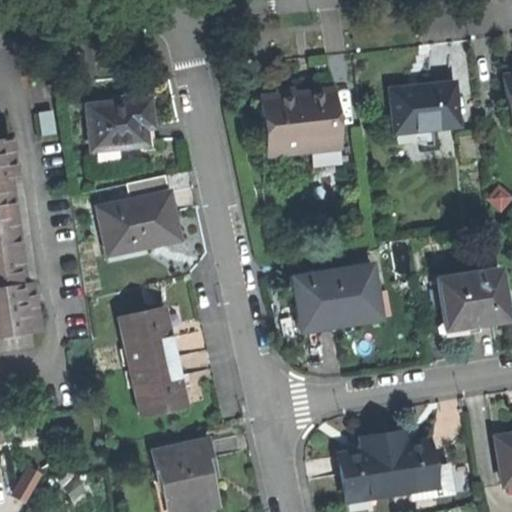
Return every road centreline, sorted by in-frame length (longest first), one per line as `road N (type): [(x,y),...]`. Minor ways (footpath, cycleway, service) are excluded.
road 1 (residential): [(178,16),(267,408)]
road 2 (residential): [(267,408),(511,371)]
road 3 (residential): [(0,36),(178,16)]
road 4 (residential): [(178,16),(308,0)]
